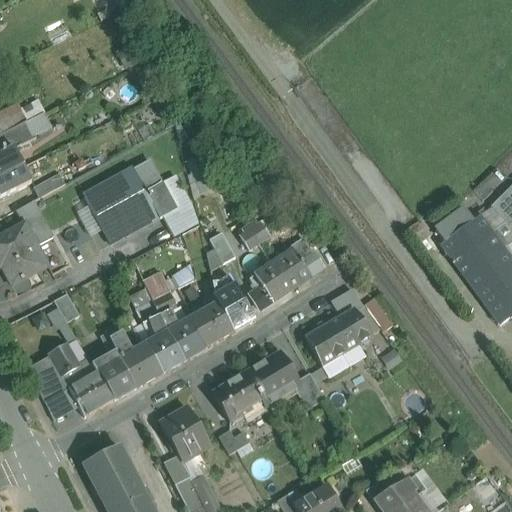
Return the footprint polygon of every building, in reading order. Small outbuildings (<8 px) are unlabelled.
[(0,137),(27,123),(18,106),(0,114),(0,137)] [(27,124),(34,137),(51,129),(43,116),(27,124)] [(13,150),(36,140),(34,137),(27,124),(27,123),(0,137),(0,144),(5,154),(13,150)] [(5,154),(0,156),(0,180),(23,169),(22,169),(13,150),(5,154)] [(197,197),(214,189),(200,159),(184,166),(197,197)] [(161,185),(149,163),(133,172),(145,194),(161,185)] [(23,169),(0,180),(0,200),(31,185),(23,169)] [(133,172),(85,199),(111,246),(159,219),(145,194),(133,172)] [(59,175),(33,190),(38,201),(64,186),(59,175)] [(189,202),(175,177),(162,185),(176,210),(189,202)] [(161,185),(145,194),(159,219),(161,218),(176,210),(162,185),(161,185)] [(511,189),(491,210),(479,219),(491,236),(505,227),(511,219),(511,189)] [(176,210),(161,218),(173,240),(197,226),(192,207),(189,202),(176,210)] [(31,205),(15,213),(23,227),(24,226),(35,247),(49,239),(31,205)] [(511,263),(491,236),(479,219),(440,248),(500,328),(511,318),(511,263)] [(260,227),(256,229),(253,225),(247,229),(262,252),(266,249),(262,244),(269,240),(260,227)] [(23,227),(0,238),(0,265),(12,288),(47,270),(35,247),(24,226),(23,227)] [(262,252),(247,229),(241,233),(244,237),(241,239),(249,253),(255,249),(259,254),(262,252)] [(221,236),(209,243),(215,253),(223,267),(234,260),(221,236)] [(296,251),(273,267),(290,292),(321,271),(312,257),(303,262),(296,251)] [(215,253),(206,257),(210,273),(223,267),(215,253)] [(273,267),(250,282),(258,293),(249,298),(259,313),(290,292),(273,267)] [(175,289),(196,281),(191,268),(170,276),(175,289)] [(211,279),(202,284),(205,295),(213,292),(214,291),(213,286),(211,279)] [(234,287),(219,296),(217,285),(213,286),(214,291),(213,292),(214,298),(214,299),(214,300),(233,335),(254,323),(234,287)] [(167,297),(163,289),(161,289),(160,286),(147,293),(153,304),(152,304),(158,320),(169,315),(177,311),(169,295),(167,297)] [(355,291),(332,303),(340,317),(362,306),(355,291)] [(79,318),(67,296),(53,303),(66,325),(79,318)] [(217,307),(188,324),(204,353),(233,335),(214,300),(214,299),(214,298),(212,299),(217,307)] [(152,304),(135,313),(143,328),(149,325),(158,320),(152,304)] [(188,324),(178,330),(169,315),(158,320),(182,365),(204,353),(188,324)] [(341,319),(304,341),(321,370),(358,348),(341,319)] [(182,365),(158,320),(149,325),(153,336),(147,339),(150,345),(144,349),(160,377),(182,365)] [(119,362),(108,342),(109,341),(106,336),(100,340),(110,357),(93,366),(113,403),(135,391),(120,363),(119,362)] [(66,347),(48,356),(51,360),(62,379),(79,369),(78,368),(66,347)] [(157,379),(141,350),(120,363),(135,391),(157,379)] [(279,356),(244,377),(264,411),(265,411),(295,393),(300,390),(297,385),(279,356)] [(51,360),(29,373),(45,406),(68,392),(69,391),(62,379),(51,360)] [(88,362),(78,368),(79,369),(62,379),(69,391),(94,377),(95,376),(93,370),(88,362)] [(69,391),(68,392),(85,420),(111,405),(95,376),(94,377),(69,391)] [(244,377),(212,397),(230,427),(243,419),(247,425),(267,413),(265,411),(264,411),(244,377)] [(325,404),(309,377),(297,385),(300,390),(295,393),(307,414),(325,404)] [(187,410),(159,425),(180,464),(208,448),(187,410)] [(233,441),(229,434),(218,440),(228,458),(239,452),(233,441)] [(249,446),(243,436),(233,441),(239,452),(249,446)] [(151,511),(118,450),(82,469),(105,511),(151,511)] [(408,467),(375,487),(383,497),(415,476),(408,467)] [(415,476),(383,497),(380,507),(383,511),(391,511),(415,495),(418,499),(427,493),(415,476)] [(193,511),(202,508),(187,480),(174,487),(187,511),(193,511)] [(292,508),(294,511),(340,511),(326,487),(292,508)] [(383,497),(375,487),(365,492),(379,511),(383,511),(380,507),(383,497)] [(391,511),(427,511),(418,499),(415,495),(391,511)] [(286,498),(276,504),(280,511),(294,511),(292,508),(286,498)]
